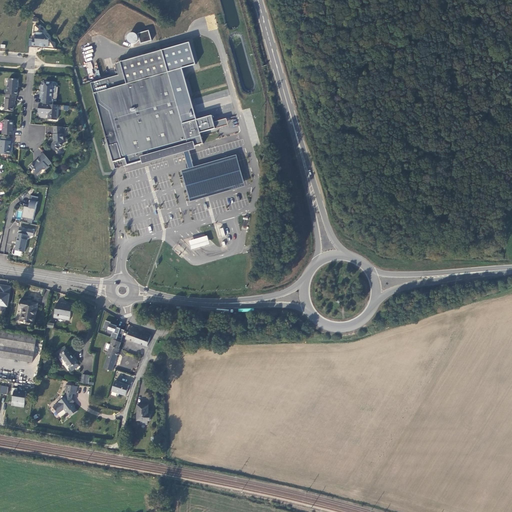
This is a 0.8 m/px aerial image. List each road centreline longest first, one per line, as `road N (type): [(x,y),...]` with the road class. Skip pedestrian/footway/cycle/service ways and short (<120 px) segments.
road 1 (secondary): [(347,254),(326,226),(292,121)]
road 2 (secondary): [(292,121),(315,262)]
road 3 (secondary): [(292,121),(258,0)]
